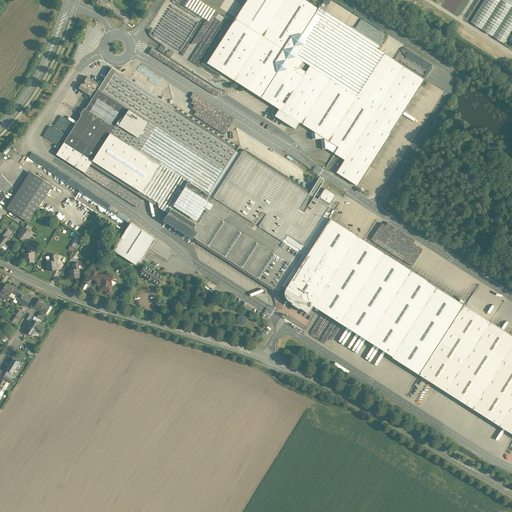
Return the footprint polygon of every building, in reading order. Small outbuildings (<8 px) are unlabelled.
[(206,21),(213,9),(198,0),(164,0),(151,24),(152,25),(151,26),(157,30),(159,26),(162,28),(163,26),(165,27),(170,19),(167,18),(169,14),(185,23),(191,12),(206,21)] [(318,8),(304,0),(246,0),(206,63),(279,109),(274,116),(295,129),(299,122),(314,132),(323,138),(338,147),(334,153),(334,154),(339,157),(344,160),(336,172),(357,186),(425,80),(377,49),(380,45),(319,6),(318,8)] [(511,30),(511,7),(500,0),(484,0),(471,22),(504,43),(511,30)] [(161,48),(160,51),(168,56),(172,49),(161,44),(159,47),(161,48)] [(179,111),(175,112),(174,108),(112,68),(103,81),(101,80),(99,80),(97,83),(98,83),(98,84),(97,85),(100,87),(98,90),(126,108),(148,122),(138,138),(118,125),(116,124),(110,133),(129,146),(130,145),(160,164),(188,181),(208,194),(237,148),(235,147),(231,147),(230,143),(226,144),(225,140),(221,141),(220,141),(219,137),(215,138),(214,133),(210,134),(210,130),(206,131),(205,127),(201,128),(200,124),(196,125),(195,121),(191,122),(190,121),(189,117),(185,118),(184,114),(180,115),(179,111)] [(97,83),(88,77),(87,77),(84,81),(84,82),(85,82),(84,84),(82,83),(81,83),(79,87),(79,88),(79,89),(89,95),(90,95),(90,98),(92,99),(98,89),(98,90),(100,87),(97,85),(98,84),(98,83),(97,83)] [(98,90),(98,89),(92,99),(81,115),(110,133),(116,124),(126,108),(98,90)] [(223,127),(230,115),(193,91),(190,96),(193,98),(190,102),(194,104),(192,107),(197,110),(194,115),(208,124),(211,120),(223,127)] [(148,122),(126,108),(116,124),(118,125),(138,138),(148,122)] [(58,111),(42,135),(60,147),(77,121),(63,112),(61,114),(58,111)] [(110,133),(81,115),(69,134),(97,153),(110,133)] [(160,164),(130,145),(129,146),(110,133),(97,153),(90,164),(93,165),(97,164),(98,169),(103,168),(104,173),(109,172),(110,176),(114,175),(115,180),(120,179),(121,183),(125,182),(126,187),(130,186),(131,190),(136,189),(137,193),(141,192),(142,193),(160,164)] [(97,153),(69,134),(56,154),(85,173),(90,164),(97,153)] [(338,147),(323,138),(321,138),(322,149),(327,149),(334,153),(338,147)] [(281,173),(277,174),(276,170),(272,171),(271,167),(267,167),(266,163),(262,164),(261,160),(257,161),(257,157),(253,158),(252,157),(251,153),(247,154),(246,150),(242,151),(241,147),(239,146),(237,148),(208,194),(297,252),(302,254),(305,257),(330,219),(323,214),(335,195),(324,188),(317,199),(314,197),(309,193),(307,192),(307,189),(303,190),(302,186),(298,187),(297,183),(293,184),(292,180),(288,180),(287,177),(283,177),(282,177),(281,173)] [(34,160),(38,156),(32,152),(29,156),(34,160)] [(334,154),(309,193),(314,197),(339,157),(334,154)] [(188,181),(160,164),(142,193),(142,197),(147,196),(148,201),(152,200),(153,204),(158,203),(159,208),(167,213),(188,181)] [(30,171),(8,208),(30,222),(52,185),(30,171)] [(1,175),(0,175),(0,188),(0,189),(5,194),(12,187),(1,175)] [(208,194),(188,181),(167,213),(162,221),(192,240),(193,238),(217,200),(208,194)] [(297,252),(217,200),(193,238),(195,239),(195,241),(199,241),(200,244),(204,244),(204,247),(208,247),(209,247),(209,250),(213,250),(213,253),(217,253),(217,255),(221,255),(222,258),(226,258),(226,259),(227,259),(227,261),(231,261),(231,264),(235,264),(235,267),(239,267),(239,270),(244,269),(244,270),(245,273),(249,273),(249,276),(253,275),(253,278),(257,278),(257,281),(261,281),(261,282),(262,282),(262,284),(266,284),(267,287),(271,287),(271,290),(272,291),(297,252)] [(330,219),(305,257),(285,288),(313,306),(420,374),(420,375),(420,374),(511,433),(511,335),(464,305),(465,304),(464,304),(464,305),(330,219)] [(153,238),(130,223),(113,250),(136,265),(153,238)] [(24,228),(17,237),(23,241),(29,232),(24,228)] [(33,247),(27,248),(28,253),(24,253),(25,263),(34,261),(33,255),(34,255),(33,247)] [(302,254),(282,286),(285,288),(305,257),(302,254)] [(56,263),(55,255),(46,256),(46,262),(48,271),(56,269),(55,263),(56,263)] [(78,263),(72,264),(73,269),(69,270),(70,279),(79,277),(78,271),(79,271),(78,263)] [(163,276),(145,265),(139,274),(158,285),(163,276)] [(94,269),(90,277),(93,279),(96,274),(98,271),(94,269)] [(106,275),(97,275),(96,274),(93,279),(96,281),(96,283),(99,283),(101,285),(100,290),(107,290),(105,290),(106,288),(110,288),(111,283),(113,283),(115,282),(115,279),(113,278),(106,277),(106,275)] [(11,287),(6,283),(0,292),(0,293),(1,296),(7,299),(9,296),(14,298),(19,290),(12,286),(11,287)] [(285,298),(288,301),(291,303),(291,304),(299,309),(300,309),(308,314),(313,306),(285,288),(284,291),(284,295),(285,298)] [(25,294),(19,290),(14,298),(26,306),(30,298),(25,295),(25,294)] [(50,306),(39,299),(36,303),(34,306),(34,307),(45,313),(46,313),(48,314),(48,313),(52,307),(50,306)] [(237,322),(244,325),(248,317),(240,314),(237,322)] [(20,318),(16,315),(13,320),(12,322),(16,325),(20,318)] [(43,326),(32,319),(24,331),(32,335),(36,329),(40,331),(43,326)] [(19,362),(12,358),(5,369),(7,370),(12,374),(16,368),(19,362)] [(7,370),(4,374),(12,379),(14,375),(12,374),(7,370)] [(12,379),(4,374),(2,378),(10,383),(12,379)]
